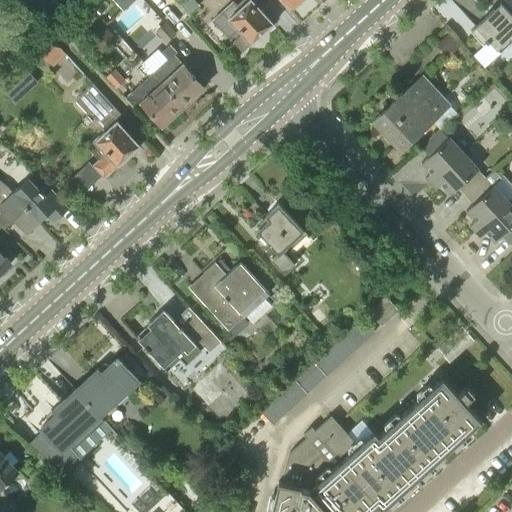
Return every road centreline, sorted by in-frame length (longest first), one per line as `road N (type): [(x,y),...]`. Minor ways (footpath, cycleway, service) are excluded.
road 1 (tertiary): [(0,352),(284,95)]
road 2 (residential): [(504,328),(284,95)]
road 3 (tertiary): [(284,95),(383,0)]
